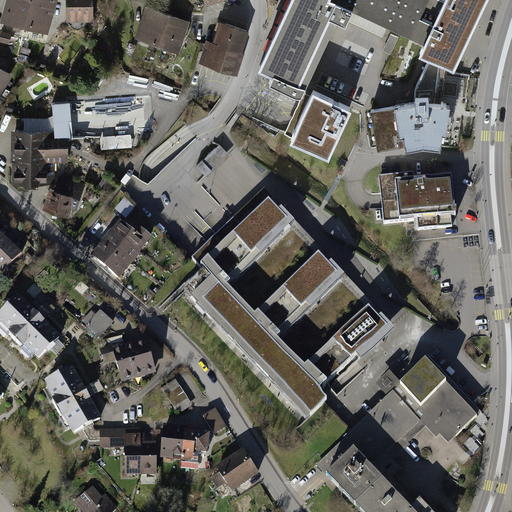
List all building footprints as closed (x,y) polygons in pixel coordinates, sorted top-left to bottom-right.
[(31,0),(6,0),(2,22),(25,27),(31,0)] [(56,0),(31,0),(25,27),(49,32),(56,0)] [(91,0),(65,0),(65,22),(91,22),(91,0)] [(423,36),(440,0),(286,0),(260,55),(274,62),(270,70),(303,86),(307,77),(338,13),(345,16),(349,9),(352,3),(423,36)] [(481,0),(440,0),(423,36),(420,41),(432,47),(440,51),(454,57),(481,0)] [(167,14),(145,8),(135,39),(158,46),(167,14)] [(190,21),(167,14),(158,46),(180,53),(190,21)] [(207,41),(199,64),(237,77),(248,31),(220,21),(212,43),(207,41)] [(429,98),(434,100),(440,51),(432,47),(414,86),(429,86),(429,98)] [(0,68),(0,96),(13,76),(0,68)] [(352,99),(313,81),(290,129),(329,147),(352,99)] [(391,103),(368,107),(375,144),(400,140),(402,144),(436,142),(437,131),(451,133),(454,106),(434,100),(429,98),(429,86),(414,86),(413,100),(391,103)] [(150,96),(52,102),(54,140),(100,137),(101,152),(133,150),(132,135),(152,134),(150,96)] [(31,130),(10,131),(12,184),(40,183),(40,163),(67,162),(66,141),(31,142),(31,130)] [(413,176),(379,179),(381,211),(373,211),(374,223),(381,223),(381,225),(412,222),(413,230),(453,227),(450,180),(414,183),(413,176)] [(49,190),(43,209),(69,216),(74,198),(79,200),(83,185),(58,177),(54,191),(49,190)] [(264,195),(193,261),(210,279),(190,298),(304,419),(395,334),(264,195)] [(125,196),(116,207),(126,216),(135,205),(125,196)] [(119,223),(110,235),(136,255),(146,243),(119,223)] [(110,235),(100,247),(127,267),(136,255),(110,235)] [(0,274),(19,255),(6,242),(0,248),(0,274)] [(100,247),(91,258),(117,279),(127,267),(100,247)] [(57,338),(18,297),(0,313),(0,324),(34,360),(57,338)] [(114,323),(96,307),(81,323),(100,339),(114,323)] [(145,341),(125,346),(134,381),(154,376),(145,341)] [(125,346),(106,351),(115,386),(134,381),(125,346)] [(395,392),(416,415),(447,386),(426,363),(395,392)] [(98,422),(71,370),(44,384),(71,436),(98,422)] [(184,386),(174,389),(181,410),(191,407),(184,386)] [(477,418),(447,386),(416,415),(428,427),(446,446),(477,418)] [(355,508),(382,483),(376,477),(428,427),(416,415),(395,392),(351,433),(322,460),(316,466),(355,508)] [(204,414),(214,432),(227,425),(217,407),(204,414)] [(132,431),(134,476),(156,476),(155,445),(141,446),(141,430),(132,431)] [(123,477),(134,476),(132,431),(99,432),(100,450),(122,449),(123,477)] [(185,433),(162,432),(160,456),(183,458),(185,433)] [(208,435),(185,433),(183,458),(206,460),(208,435)] [(241,453),(217,469),(233,494),(257,479),(241,453)] [(358,511),(409,511),(382,483),(355,508),(358,511)] [(96,485),(72,503),(79,511),(116,511),(117,511),(96,485)] [(410,511),(428,511),(420,503),(410,511)]
